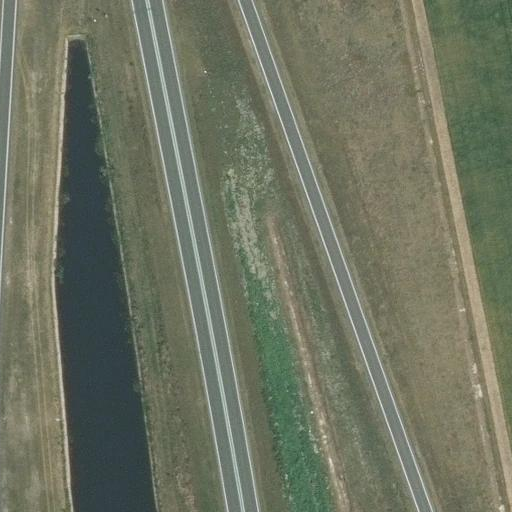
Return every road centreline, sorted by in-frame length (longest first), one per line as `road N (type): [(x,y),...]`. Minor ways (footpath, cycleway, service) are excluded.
road 1 (trunk): [(426,511),(244,0)]
road 2 (trunk): [(242,511),(148,0)]
road 3 (trunk): [(10,0),(0,181)]
